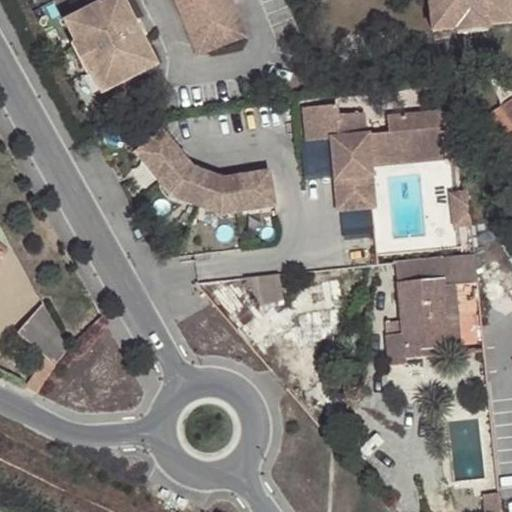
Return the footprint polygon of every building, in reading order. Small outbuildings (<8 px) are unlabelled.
[(238,0),(180,0),(206,56),(254,34),(238,0)] [(511,0),(435,0),(438,16),(463,13),(464,18),(495,15),(494,10),(511,8),(511,0)] [(126,3),(84,25),(96,45),(91,48),(107,76),(111,73),(124,95),(165,71),(142,32),(126,3)] [(511,20),(511,8),(494,10),(495,15),(495,23),(511,20)] [(463,13),(438,16),(439,29),(464,26),(464,18),(463,13)] [(464,18),(464,26),(465,31),(496,27),(495,23),(495,15),(464,18)] [(96,45),(84,25),(73,32),(85,52),(91,48),(96,45)] [(85,52),(79,55),(95,83),(100,80),(107,76),(91,48),(85,52)] [(107,76),(100,80),(114,102),(124,95),(111,73),(107,76)] [(511,99),(501,107),(505,113),(511,109),(511,99)] [(368,112),(343,115),(342,105),(308,108),(311,143),(336,140),(344,140),(345,147),(337,148),(343,211),(381,207),(377,165),(376,157),(428,152),(424,112),(392,115),(393,132),(370,134),(368,112)] [(511,109),(505,113),(501,107),(486,117),(506,146),(511,142),(511,109)] [(444,110),(424,112),(428,152),(376,157),(377,165),(449,157),(444,110)] [(282,211),(277,176),(230,182),(201,170),(172,132),(144,154),(177,197),(228,219),(282,211)] [(445,256),(396,260),(398,283),(401,309),(403,327),(389,329),(389,336),(387,337),(391,366),(407,365),(407,360),(425,358),(425,349),(432,349),(450,348),(445,286),(478,283),(477,271),(475,254),(445,256)] [(277,298),(274,273),(240,277),(248,301),(277,298)] [(57,364),(70,349),(45,304),(20,334),(57,364)] [(425,349),(425,358),(433,357),(432,349),(425,349)] [(49,367),(32,387),(39,391),(55,372),(49,367)] [(487,511),(503,511),(501,489),(484,490),(487,511)]
